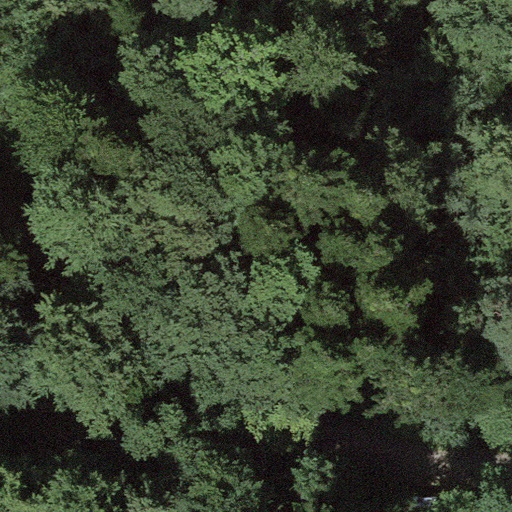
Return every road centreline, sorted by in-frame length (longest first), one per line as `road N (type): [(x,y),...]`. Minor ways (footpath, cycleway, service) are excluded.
road 1 (track): [(224,389),(396,452),(511,466)]
road 2 (track): [(0,213),(224,389)]
